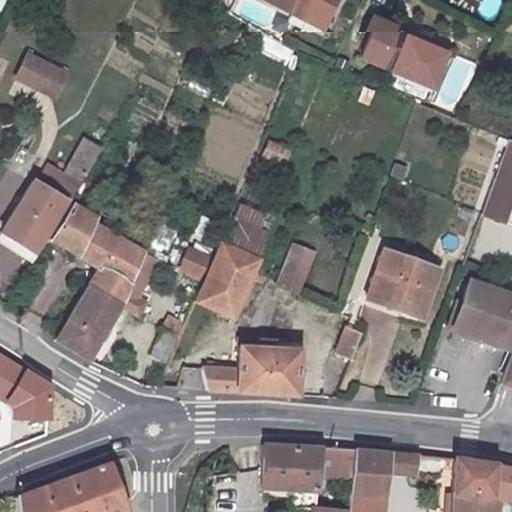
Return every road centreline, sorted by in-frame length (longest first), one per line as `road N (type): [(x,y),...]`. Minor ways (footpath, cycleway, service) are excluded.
road 1 (secondary): [(125,426),(232,413),(330,417),(471,432),(511,445)]
road 2 (residential): [(0,319),(102,384),(125,426)]
road 3 (secondary): [(0,475),(125,426)]
